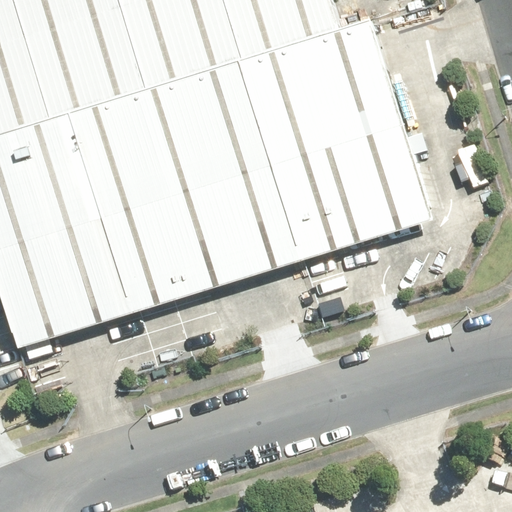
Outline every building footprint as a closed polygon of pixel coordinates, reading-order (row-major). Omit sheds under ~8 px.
[(0,0),(0,140),(62,121),(22,0),(0,0)] [(128,0),(22,0),(62,121),(80,115),(157,91),(128,0)] [(251,61),(230,0),(128,0),(157,91),(241,65),(251,61)] [(336,0),(230,0),(251,61),(347,32),(336,0)] [(241,65),(301,258),(432,218),(371,24),(347,32),(251,61),(241,65)] [(301,258),(241,65),(157,91),(80,115),(143,312),(301,258)] [(143,312),(80,115),(62,121),(0,140),(0,255),(30,348),(143,312)]
